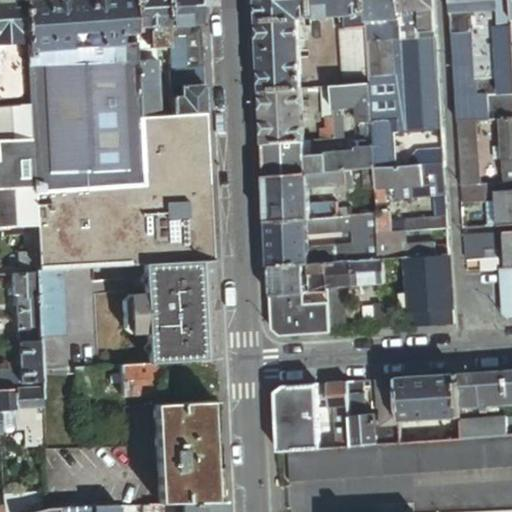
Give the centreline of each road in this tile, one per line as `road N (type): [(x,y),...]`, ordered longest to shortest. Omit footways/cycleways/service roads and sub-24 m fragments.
road 1 (tertiary): [(230,0),(247,368)]
road 2 (residential): [(438,0),(464,352)]
road 3 (residential): [(464,352),(247,368)]
road 4 (tertiary): [(247,368),(255,511)]
